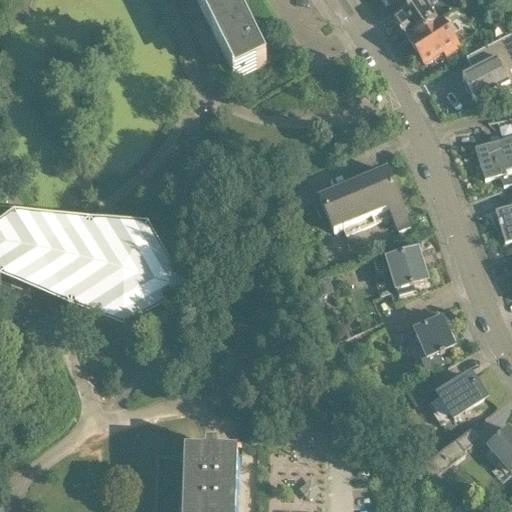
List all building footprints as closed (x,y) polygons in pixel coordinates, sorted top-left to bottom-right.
[(193,0),(235,83),(266,67),(232,0),(193,0)] [(378,0),(387,13),(406,0),(378,0)] [(408,48),(459,13),(467,8),(461,0),(459,0),(455,3),(454,2),(443,9),(437,0),(430,0),(393,24),(395,26),(393,27),(401,39),(402,39),(408,48)] [(459,13),(408,48),(424,71),(443,58),(446,62),(478,41),(459,13)] [(511,47),(508,40),(473,59),(466,62),(472,75),(462,80),(463,83),(462,84),(463,86),(464,85),(473,102),(471,102),(472,104),(473,103),(475,106),(502,92),(506,99),(511,97),(511,56),(511,47)] [(484,186),(500,181),(503,191),(511,188),(511,141),(474,154),(484,186)] [(356,187),(374,228),(391,221),(398,237),(410,232),(385,175),(356,187)] [(345,240),(374,228),(356,187),(318,203),(333,238),(343,234),(345,240)] [(287,200),(292,215),(312,208),(307,193),(287,200)] [(511,211),(494,217),(505,249),(511,246),(511,211)] [(155,311),(187,293),(148,231),(84,225),(14,221),(0,229),(0,283),(71,312),(73,313),(124,333),(155,311)] [(417,256),(398,262),(374,269),(377,279),(388,275),(393,292),(389,293),(392,303),(414,296),(412,291),(426,287),(417,256)] [(442,325),(423,333),(407,340),(411,349),(408,351),(415,367),(421,364),(426,377),(443,369),(440,361),(444,359),(443,357),(454,353),(442,325)] [(349,347),(338,350),(342,366),(353,362),(349,347)] [(470,381),(453,392),(437,403),(449,423),(463,414),(465,416),(484,403),(470,381)] [(418,406),(440,396),(434,383),(412,392),(418,406)] [(482,443),(474,432),(431,465),(419,474),(436,484),(466,460),(464,457),(482,443)] [(511,438),(507,433),(492,446),(486,452),(510,479),(511,477),(511,438)] [(235,511),(237,464),(216,463),(217,452),(206,451),(205,463),(185,462),(182,511),(235,511)] [(405,464),(420,471),(424,462),(409,455),(405,464)]
